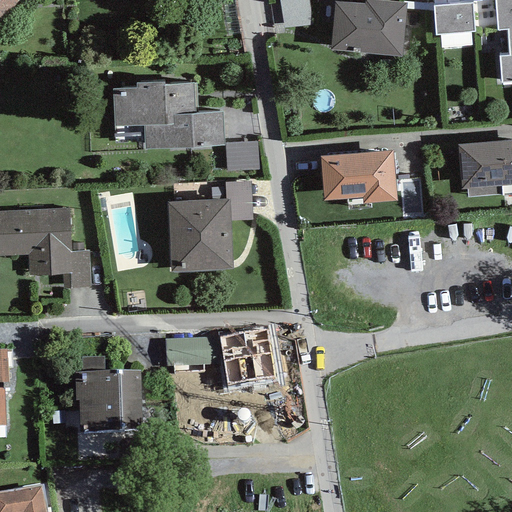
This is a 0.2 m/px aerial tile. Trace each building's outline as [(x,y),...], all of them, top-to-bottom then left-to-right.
[(0,0),(0,31),(28,0),(0,0)] [(304,0),(285,2),(288,31),(315,28),(311,0),(304,0)] [(364,0),(363,0),(335,0),(331,44),(402,50),(405,0),(364,0)] [(511,0),(483,0),(435,4),(437,29),(508,24),(510,51),(500,52),(502,77),(511,76),(511,0)] [(193,79),(113,84),(115,120),(140,119),(142,145),(223,140),(221,107),(194,108),(193,79)] [(511,137),(459,140),(462,186),(511,182),(511,137)] [(261,144),(229,147),(231,174),(263,172),(261,144)] [(392,147),(321,152),(324,195),(362,193),(362,198),(395,196),(392,147)] [(225,194),(166,197),(169,267),(233,264),(230,219),(253,217),(251,179),(224,180),(225,194)] [(0,262),(31,262),(31,273),(69,273),(70,285),(96,285),(96,259),(71,259),(70,210),(0,210),(0,262)] [(223,371),(222,344),(169,346),(170,373),(223,371)] [(6,351),(0,351),(0,427),(5,427),(4,390),(8,389),(6,351)] [(141,373),(74,375),(75,405),(79,404),(80,435),(143,433),(141,373)] [(149,442),(120,442),(120,462),(149,461),(149,442)] [(45,511),(42,490),(0,497),(0,511),(45,511)]
